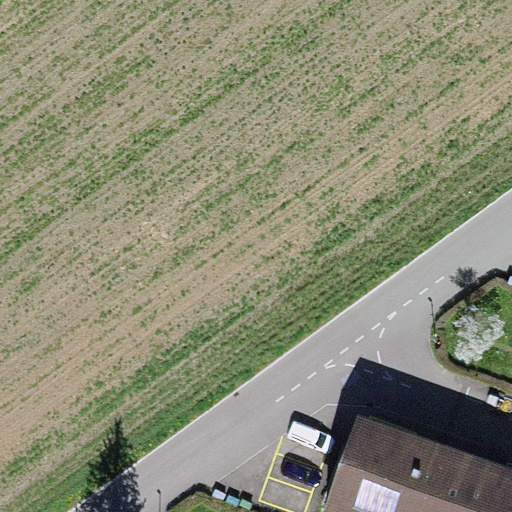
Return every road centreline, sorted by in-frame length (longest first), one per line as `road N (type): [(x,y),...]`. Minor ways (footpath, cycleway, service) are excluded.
road 1 (residential): [(349,345),(117,511)]
road 2 (residential): [(511,227),(349,345)]
road 3 (residential): [(511,423),(375,372),(349,345)]
